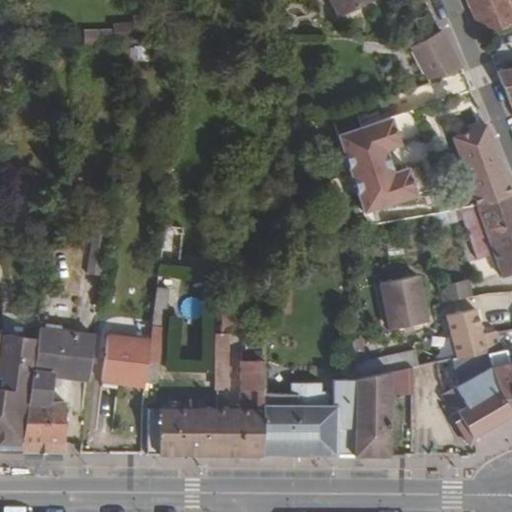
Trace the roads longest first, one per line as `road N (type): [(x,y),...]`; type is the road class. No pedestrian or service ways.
road 1 (tertiary): [(0,490),(248,492)]
road 2 (tertiary): [(248,492),(490,499)]
road 3 (residential): [(511,147),(452,0)]
